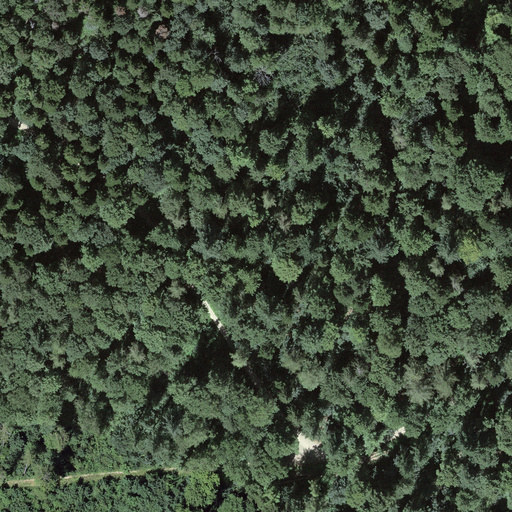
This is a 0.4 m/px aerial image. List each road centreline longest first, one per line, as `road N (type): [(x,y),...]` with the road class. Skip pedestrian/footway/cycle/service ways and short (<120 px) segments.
road 1 (track): [(320,458),(265,397),(139,209),(101,174),(0,111)]
road 2 (track): [(0,486),(320,458)]
road 3 (track): [(511,367),(368,446),(320,458)]
